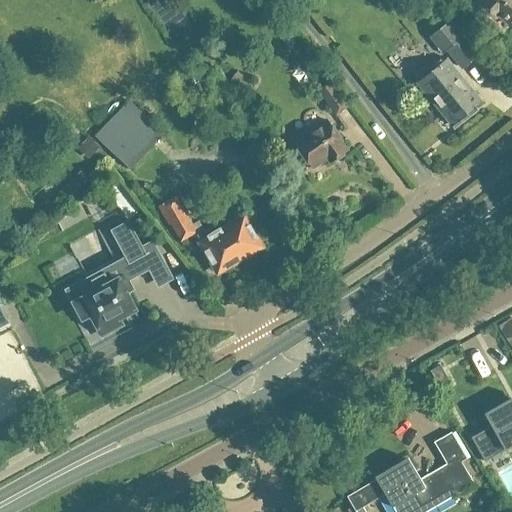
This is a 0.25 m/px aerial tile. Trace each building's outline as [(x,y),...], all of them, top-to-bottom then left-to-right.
[(511,0),(478,0),(482,3),(481,4),(495,18),(499,14),(509,24),(511,20),(511,0)] [(447,52),(461,69),(478,55),(450,21),(429,38),(443,55),(447,52)] [(323,76),(309,57),(297,66),(312,85),(323,76)] [(482,101),(447,58),(417,83),(451,126),(482,101)] [(348,107),(329,79),(316,88),(335,115),(348,107)] [(162,134),(151,122),(128,101),(95,136),(126,170),(162,134)] [(345,145),(328,121),(295,144),(312,168),(328,157),(331,162),(346,152),(343,147),(345,145)] [(89,136),(78,148),(89,159),(100,147),(89,136)] [(118,190),(115,192),(110,188),(103,196),(126,216),(136,206),(118,190)] [(261,247),(246,219),(217,234),(213,227),(207,231),(201,219),(193,223),(177,194),(159,204),(169,223),(171,222),(181,240),(197,232),(218,271),(233,263),(236,264),(241,261),(241,258),(261,247)] [(146,253),(128,220),(110,230),(128,264),(149,253),(148,251),(146,253)] [(134,309),(126,294),(125,291),(130,288),(124,275),(110,283),(104,271),(68,290),(70,295),(71,295),(82,317),(90,312),(99,328),(102,334),(120,324),(117,318),(134,309)] [(7,305),(0,290),(0,327),(9,323),(1,308),(7,305)] [(440,364),(430,370),(440,388),(451,382),(440,364)] [(511,396),(510,398),(484,412),(491,425),(471,436),(485,460),(487,459),(484,455),(502,444),(505,449),(511,444),(511,396)] [(420,478),(415,469),(414,467),(408,457),(375,476),(376,479),(347,496),(355,511),(386,493),(396,511),(422,511),(451,495),(453,497),(475,484),(461,461),(467,458),(451,431),(433,442),(434,443),(439,440),(452,460),(428,474),(420,478)]
